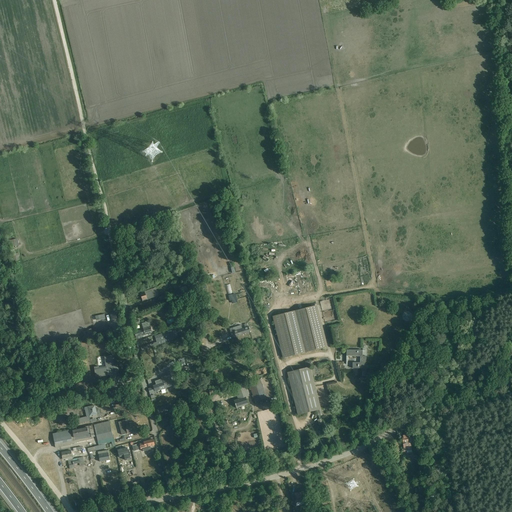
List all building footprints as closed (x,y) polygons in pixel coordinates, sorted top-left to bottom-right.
[(143,301),(158,295),(156,288),(150,290),(149,287),(140,291),(141,293),(140,293),(143,301)] [(159,297),(162,304),(168,301),(167,299),(169,299),(166,294),(159,297)] [(317,305),(272,316),(282,358),(327,347),(317,305)] [(138,314),(131,316),(134,325),(140,323),(139,319),(135,320),(134,316),(138,315),(138,314)] [(136,338),(152,333),(152,331),(151,327),(149,321),(148,321),(145,321),(145,322),(141,323),(143,329),(134,332),(136,338)] [(232,338),(244,335),(250,333),(249,326),(248,327),(247,324),(244,324),(245,327),(242,328),(241,325),(229,329),(232,338)] [(173,331),(172,328),(167,330),(167,332),(155,336),(157,342),(141,348),(142,351),(174,339),(172,332),(173,331)] [(83,332),(84,338),(93,337),(92,329),(85,330),(85,331),(83,332)] [(347,348),(346,348),(346,364),(347,364),(347,356),(360,356),(360,363),(353,363),(352,368),(366,369),(366,356),(362,356),(362,350),(347,350),(347,348)] [(95,377),(110,375),(110,379),(118,378),(116,366),(114,366),(112,355),(104,356),(105,366),(99,367),(99,366),(94,367),(95,377)] [(287,372),(297,415),(317,410),(318,416),(322,415),(321,409),(310,367),(312,366),(311,361),(305,363),(306,368),(287,372)] [(187,364),(176,368),(178,373),(189,369),(187,364)] [(161,377),(162,379),(165,388),(166,391),(175,389),(174,385),(176,384),(174,379),(172,380),(170,374),(165,376),(164,375),(161,377)] [(150,393),(165,388),(162,379),(154,381),(155,385),(153,386),(153,388),(148,389),(150,393)] [(254,398),(255,402),(266,398),(260,379),(249,383),(253,395),(251,396),(253,399),(254,398)] [(233,385),(238,399),(234,401),(236,408),(248,405),(246,397),(249,396),(245,381),(233,385)] [(158,414),(173,410),(171,404),(156,408),(158,414)] [(97,415),(97,412),(99,409),(96,407),(95,405),(84,407),(86,417),(93,416),(95,416),(96,415),(97,415)] [(116,411),(112,412),(114,417),(118,416),(124,414),(123,408),(116,411)] [(90,425),(106,421),(105,416),(99,418),(99,421),(96,421),(96,420),(89,422),(90,425)] [(121,434),(131,432),(128,419),(118,422),(121,434)] [(113,436),(109,421),(94,424),(95,429),(95,430),(95,433),(96,433),(97,435),(96,435),(99,445),(88,448),(89,453),(93,452),(95,451),(96,451),(96,450),(104,448),(104,449),(104,450),(106,449),(105,444),(107,444),(107,443),(112,442),(112,443),(110,444),(110,447),(116,446),(113,436)] [(94,437),(92,426),(53,434),(56,447),(75,443),(92,439),(92,437),(94,437)] [(407,435),(402,436),(404,451),(401,451),(402,454),(412,452),(410,443),(408,443),(407,435)] [(155,445),(153,439),(141,443),(140,444),(141,449),(143,449),(143,451),(148,450),(152,449),(151,446),(155,445)] [(125,448),(117,450),(119,457),(129,455),(127,447),(125,447),(125,448)] [(108,450),(98,452),(100,462),(109,460),(109,459),(112,459),(111,453),(108,453),(108,450)] [(61,452),(62,459),(72,457),(71,451),(61,452)] [(70,460),(70,461),(69,461),(71,469),(75,468),(74,464),(79,463),(80,466),(86,465),(85,462),(84,462),(83,457),(70,460)] [(137,492),(138,495),(141,494),(137,483),(139,482),(136,475),(127,477),(132,493),(137,492)] [(302,493),(294,494),(296,506),(300,506),(301,509),(305,508),(302,493)]
